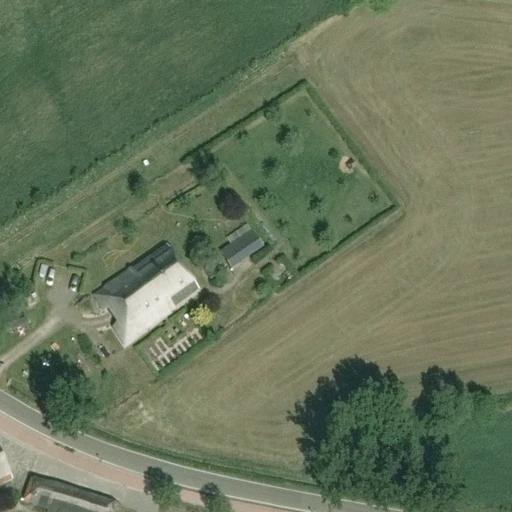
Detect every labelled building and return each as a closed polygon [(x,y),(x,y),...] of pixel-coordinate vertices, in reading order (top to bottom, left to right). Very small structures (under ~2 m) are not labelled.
[(219,254),(231,272),(263,250),(252,231),(219,254)] [(166,246),(141,264),(91,300),(125,346),(199,292),(166,246)] [(74,308),(79,319),(96,313),(92,302),(74,308)] [(115,373),(99,388),(115,405),(131,390),(115,373)] [(0,458),(0,486),(10,482),(0,458)] [(30,479),(27,488),(22,506),(41,511),(117,511),(119,507),(30,479)]
